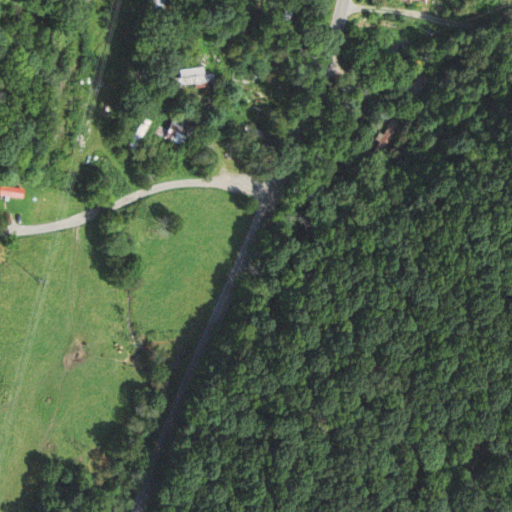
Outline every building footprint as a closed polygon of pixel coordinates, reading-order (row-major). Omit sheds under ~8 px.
[(180,69),(181,84),(215,83),(214,74),(207,75),(206,68),(180,69)] [(423,101),(439,79),(424,69),(409,90),(423,101)] [(129,147),(134,150),(151,122),(146,119),(129,147)] [(178,133),(171,128),(165,137),(173,141),(178,133)] [(0,184),(22,188),(21,197),(0,193),(0,184)]
